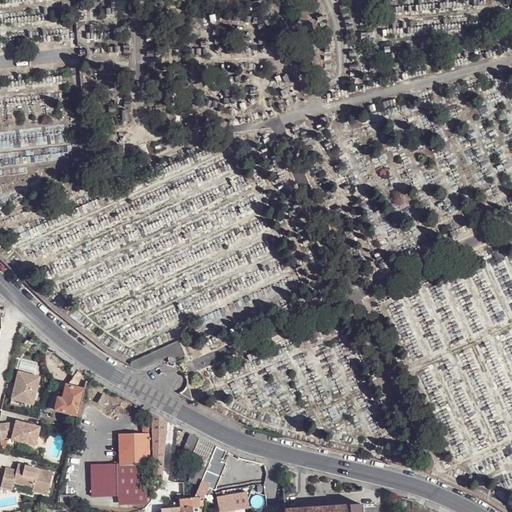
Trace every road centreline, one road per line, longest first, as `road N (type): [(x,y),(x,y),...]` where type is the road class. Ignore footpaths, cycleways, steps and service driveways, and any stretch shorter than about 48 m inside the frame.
road 1 (tertiary): [(0,281),(99,368),(276,454)]
road 2 (tertiary): [(276,454),(417,486),(470,511)]
